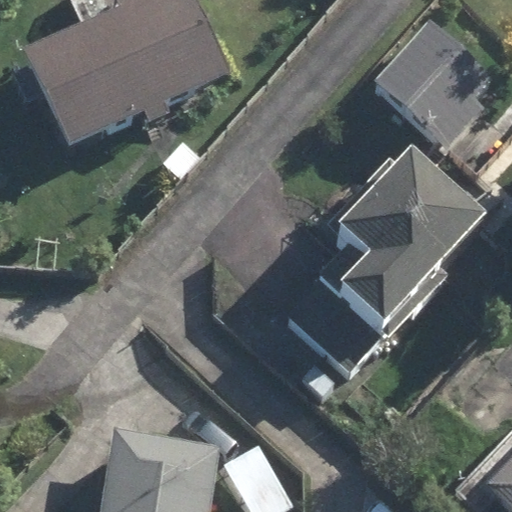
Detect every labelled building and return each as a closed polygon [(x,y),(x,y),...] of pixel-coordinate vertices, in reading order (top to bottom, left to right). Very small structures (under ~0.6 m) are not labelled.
[(34,70),(82,164),(240,83),(196,0),(141,0),(123,9),(128,20),(34,70)] [(385,98),(456,162),(507,105),(436,41),(385,98)] [(293,329),(357,383),(389,345),(399,354),(500,233),(425,172),(415,183),(399,169),(362,213),(378,227),(293,329)] [(313,392),(330,405),(339,392),(324,378),(313,392)] [(114,511),(219,511),(228,461),(126,445),(114,511)] [(232,476),(252,511),(297,511),(265,456),(232,476)] [(511,511),(511,487),(495,506),(502,511),(511,511)]
